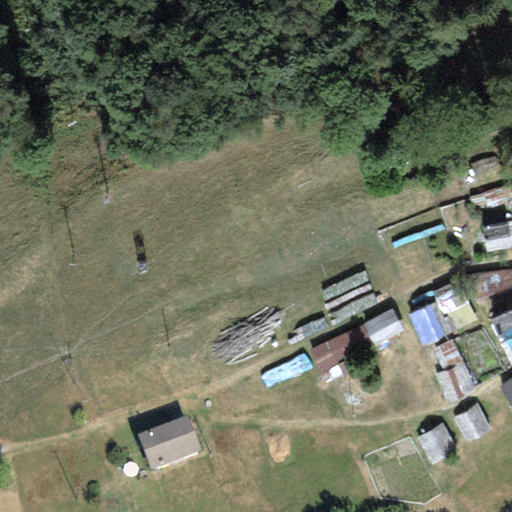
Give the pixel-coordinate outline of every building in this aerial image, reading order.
[(495,154),(469,164),(473,174),(499,164),(495,154)] [(511,184),(469,197),(474,212),(511,200),(511,184)] [(506,222),(480,227),(485,253),(511,249),(506,222)] [(511,268),(467,277),(476,301),(511,288),(511,268)] [(373,274),(330,298),(341,318),(384,294),(373,274)] [(441,315),(468,304),(458,281),(432,292),(435,302),(441,315)] [(422,347),(444,336),(456,331),(449,316),(443,319),(441,315),(435,302),(407,315),(422,347)] [(456,331),(466,326),(477,321),(468,304),(441,315),(443,319),(449,316),(456,331)] [(391,310),(363,325),(374,347),(402,333),(391,310)] [(511,311),(488,321),(511,366),(511,365),(511,311)] [(309,349),(321,372),(339,364),(350,359),(374,347),(363,325),(309,349)] [(462,359),(451,339),(432,350),(443,370),(462,359)] [(276,392),(320,371),(310,353),(267,374),(276,392)] [(343,374),(354,369),(350,359),(339,364),(343,374)] [(449,404),(475,390),(461,363),(435,377),(449,404)] [(511,379),(500,386),(511,406),(511,379)] [(466,444),(493,430),(478,403),(452,417),(466,444)] [(137,435),(151,469),(199,450),(185,415),(137,435)] [(433,464),(458,449),(442,423),(417,438),(433,464)]
